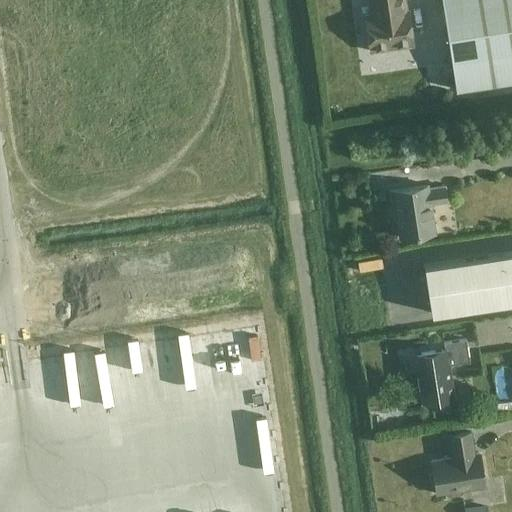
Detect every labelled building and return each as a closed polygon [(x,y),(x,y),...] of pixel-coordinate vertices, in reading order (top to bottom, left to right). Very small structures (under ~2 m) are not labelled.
[(365,15),(370,51),(412,45),(407,9),(406,9),(404,0),(367,0),(370,14),(365,15)] [(511,0),(441,0),(456,89),(511,80),(511,0)] [(400,238),(435,232),(431,204),(446,201),(444,186),(428,188),(428,185),(390,192),(392,209),(395,209),(400,238)] [(511,300),(511,250),(423,264),(430,313),(511,300)] [(379,252),(360,255),(362,264),(381,261),(379,252)] [(444,342),(445,349),(414,354),(422,401),(453,396),(448,365),(469,362),(465,339),(444,342)] [(454,457),(431,460),(437,494),(443,493),(447,496),(460,494),(463,490),(484,486),(479,453),(474,453),(471,432),(447,435),(450,451),(453,450),(454,457)]
